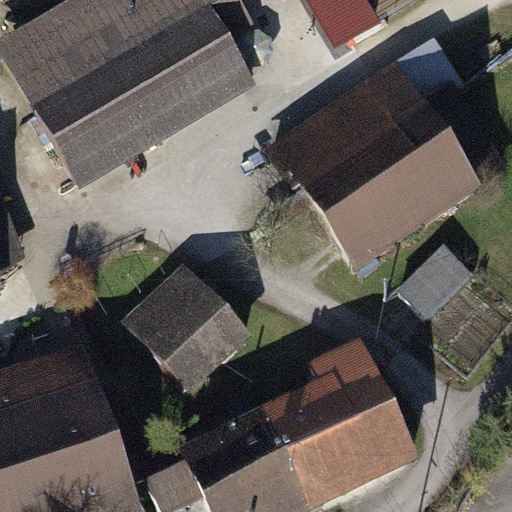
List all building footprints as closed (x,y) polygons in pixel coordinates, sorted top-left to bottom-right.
[(68,0),(0,38),(0,61),(69,184),(248,84),(225,44),(248,31),(230,0),(68,0)] [(311,0),(325,24),(368,0),(311,0)] [(294,189),(349,276),(503,178),(454,100),(465,93),(437,50),(262,160),(284,195),(294,189)] [(0,278),(19,272),(0,215),(0,278)] [(472,279),(443,248),(396,292),(424,323),(472,279)] [(173,277),(119,326),(187,400),(241,350),(173,277)] [(250,415),(296,511),(321,511),(411,469),(349,340),(299,364),(310,387),(250,415)] [(0,511),(123,511),(75,357),(0,379),(0,511)] [(296,511),(250,415),(137,469),(157,511),(180,511),(194,506),(196,511),(296,511)]
